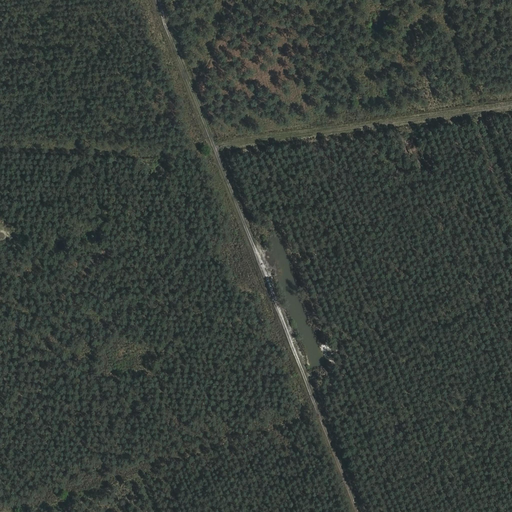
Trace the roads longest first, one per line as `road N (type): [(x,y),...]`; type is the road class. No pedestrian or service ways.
road 1 (track): [(362,511),(162,0)]
road 2 (track): [(218,144),(511,100)]
